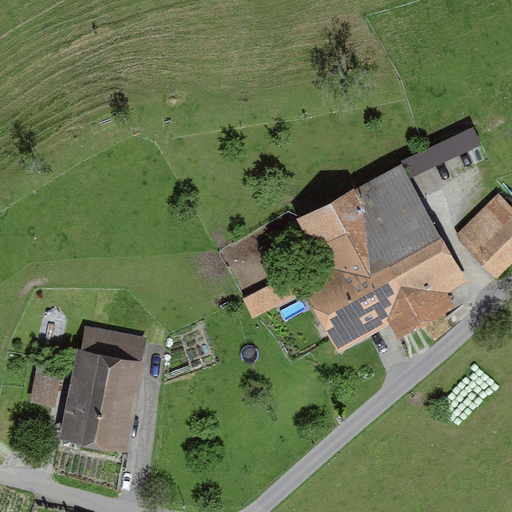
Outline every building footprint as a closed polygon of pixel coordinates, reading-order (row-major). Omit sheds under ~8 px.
[(461,279),(394,160),(290,218),(315,261),(289,275),(333,353),(387,323),(394,336),(451,304),(443,289),(461,279)] [(511,210),(493,191),(449,233),(490,275),(511,254),(511,210)] [(124,453),(144,340),(75,328),(55,440),(124,453)] [(57,372),(30,367),(24,403),(51,408),(57,372)] [(31,452),(36,421),(12,418),(7,449),(31,452)]
